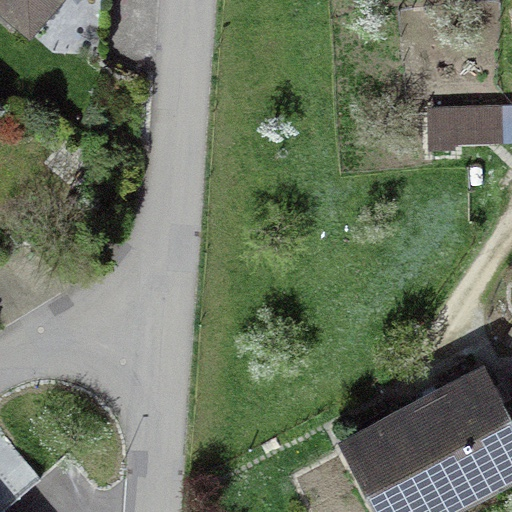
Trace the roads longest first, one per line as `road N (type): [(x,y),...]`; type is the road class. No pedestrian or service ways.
road 1 (residential): [(161,329),(189,0)]
road 2 (residential): [(148,511),(161,329)]
road 3 (residential): [(161,329),(79,332),(0,364)]
